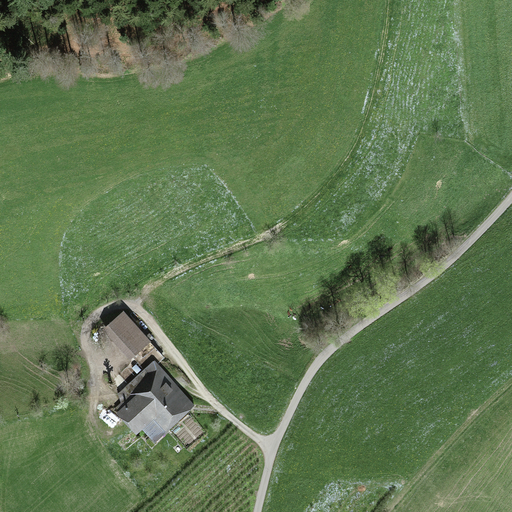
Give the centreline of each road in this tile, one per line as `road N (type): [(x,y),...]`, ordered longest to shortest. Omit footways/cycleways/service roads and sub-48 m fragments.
road 1 (track): [(395,0),(383,89),(350,169),(293,223),(134,307)]
road 2 (track): [(388,511),(511,383)]
